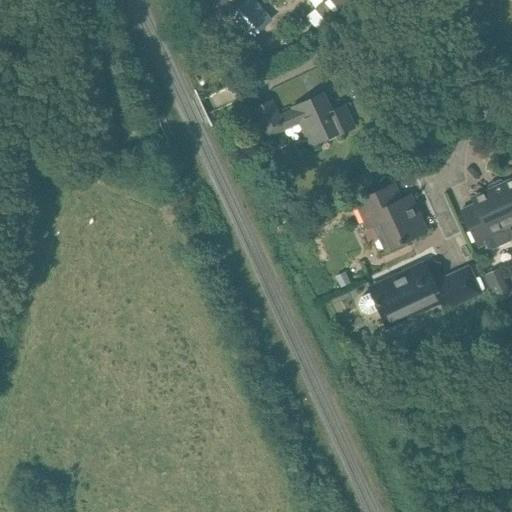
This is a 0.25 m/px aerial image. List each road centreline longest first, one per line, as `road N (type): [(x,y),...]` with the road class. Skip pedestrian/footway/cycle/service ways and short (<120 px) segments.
road 1 (track): [(468,511),(465,462),(511,349)]
road 2 (residential): [(268,77),(400,18)]
road 3 (residential): [(481,103),(433,193),(450,230)]
road 4 (residential): [(400,18),(425,72),(481,103)]
